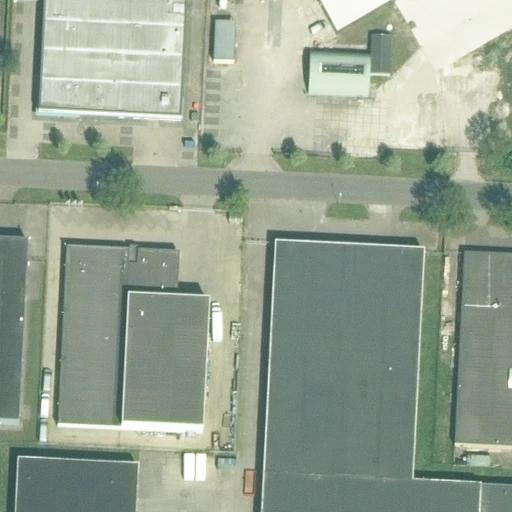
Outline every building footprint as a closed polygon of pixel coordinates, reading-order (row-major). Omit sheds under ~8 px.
[(43,0),(38,116),(179,124),(185,4),(102,0),(43,0)] [(432,0),(411,0),(416,107),(437,106),(432,0)] [(472,0),(452,0),(453,22),(454,22),(455,48),(474,48),(472,0)] [(508,102),(505,38),(485,39),(487,102),(508,102)] [(457,104),(476,103),(474,53),(455,54),(457,104)] [(367,100),(369,56),(308,54),(307,98),(367,100)] [(0,427),(18,428),(27,246),(0,245),(0,427)] [(422,256),(273,248),(259,511),(511,511),(511,492),(411,487),(422,256)] [(57,430),(120,433),(202,437),(208,307),(176,305),(178,257),(66,252),(57,430)] [(511,260),(462,258),(453,450),(511,452),(511,260)] [(16,465),(13,511),(134,511),(137,471),(16,465)]
